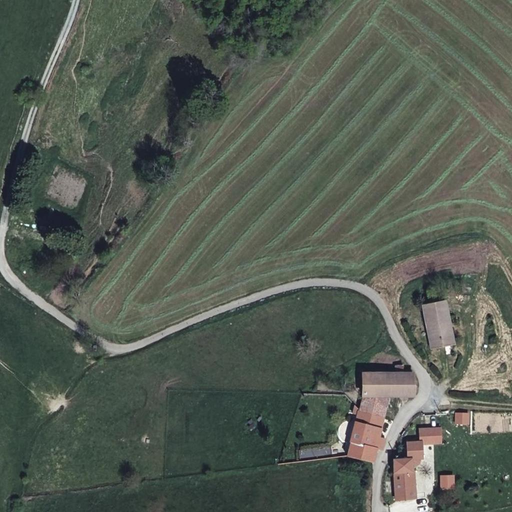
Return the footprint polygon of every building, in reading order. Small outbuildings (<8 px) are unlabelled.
[(454,343),(444,301),(423,306),(431,348),(454,343)] [(511,363),(482,367),(485,393),(511,390),(511,363)] [(361,373),(362,397),(387,397),(413,397),(413,373),(361,373)] [(362,397),(359,405),(358,411),(357,414),(382,419),(387,397),(362,397)] [(351,442),(348,454),(373,460),(374,457),(376,448),(379,448),(382,449),(385,438),(378,438),(371,436),(372,428),(380,431),(382,419),(357,414),(356,423),(351,442)] [(372,428),(371,436),(378,438),(380,431),(372,428)] [(441,428),(421,429),(421,439),(425,439),(425,442),(441,442),(441,428)] [(407,442),(408,458),(411,457),(412,465),(413,465),(414,465),(415,465),(416,464),(417,463),(418,462),(418,460),(419,459),(419,457),(423,457),(422,441),(407,442)] [(395,472),(397,499),(416,497),(412,465),(411,457),(408,458),(394,458),(393,473),(395,472)]
